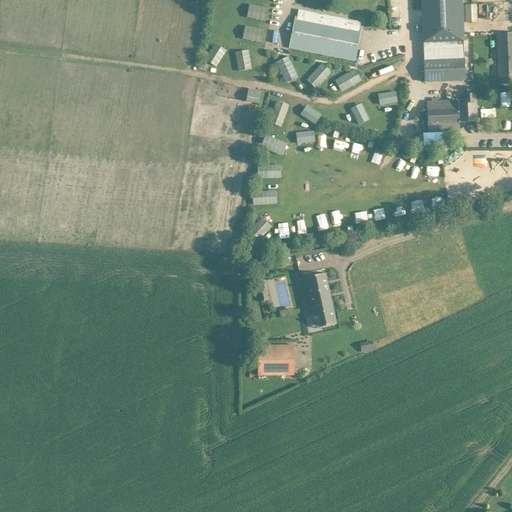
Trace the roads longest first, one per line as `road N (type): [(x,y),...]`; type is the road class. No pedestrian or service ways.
road 1 (track): [(410,63),(338,101),(0,47)]
road 2 (track): [(511,132),(415,128),(407,27)]
